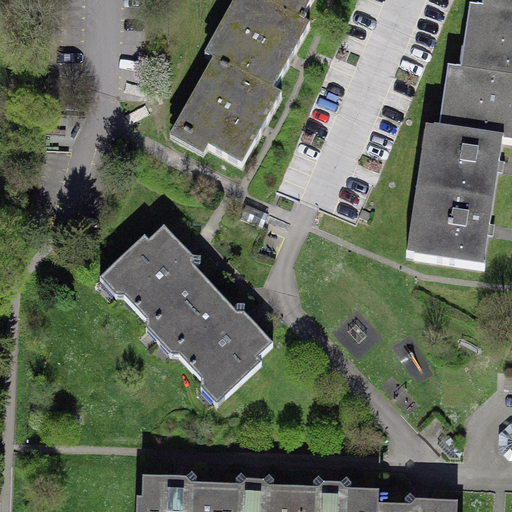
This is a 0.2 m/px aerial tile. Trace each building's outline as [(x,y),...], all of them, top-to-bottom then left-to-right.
[(217,68),(277,100),(312,35),(301,29),(248,0),(244,0),(209,64),(217,68)] [(248,0),(301,29),(316,0),(248,0)] [(511,0),(487,0),(486,11),(511,14),(511,0)] [(511,14),(486,11),(468,8),(459,75),(511,82),(511,14)] [(277,100),(217,68),(173,148),(206,166),(211,157),(247,177),(286,105),(277,100)] [(511,82),(459,75),(450,74),(441,136),(501,145),(511,146),(511,82)] [(419,193),(492,204),(501,145),(441,136),(428,134),(419,193)] [(492,204),(419,193),(409,259),(483,270),(492,204)] [(105,283),(158,341),(215,289),(161,231),(105,283)] [(272,350),(215,289),(158,341),(215,402),(272,350)] [(511,426),(511,427),(500,436),(500,450),(510,459),(511,459),(511,426)] [(221,511),(223,489),(199,489),(200,479),(147,478),(146,499),(137,499),(136,511),(221,511)] [(223,489),(221,511),(298,511),(299,491),(223,489)] [(299,491),(298,511),(381,511),(381,507),(382,493),(299,491)] [(457,511),(458,506),(419,503),(412,509),(381,507),(381,511),(457,511)]
